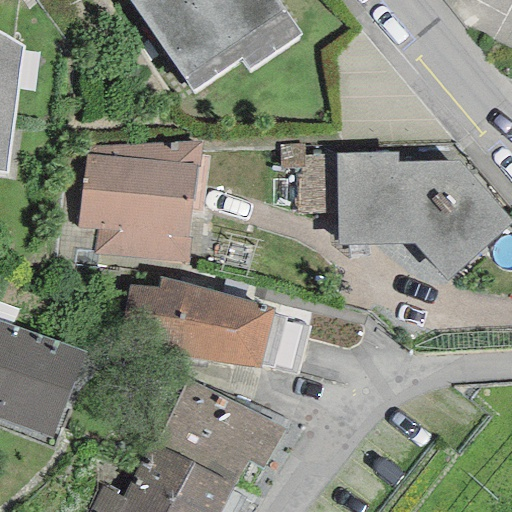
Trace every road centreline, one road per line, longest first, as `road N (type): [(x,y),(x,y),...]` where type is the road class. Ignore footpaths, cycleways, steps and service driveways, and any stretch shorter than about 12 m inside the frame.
road 1 (residential): [(283,511),(344,432),(398,386),(511,368)]
road 2 (residential): [(511,128),(397,0)]
